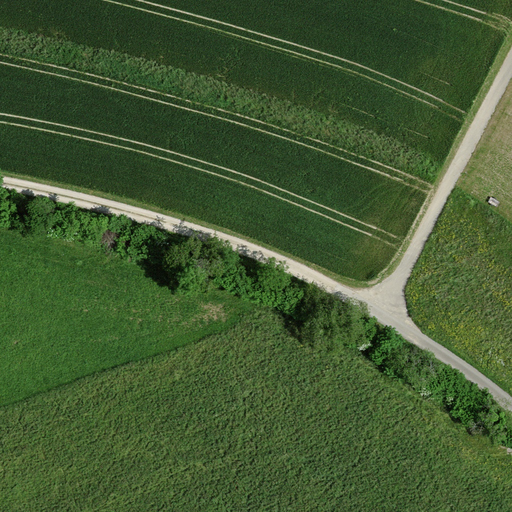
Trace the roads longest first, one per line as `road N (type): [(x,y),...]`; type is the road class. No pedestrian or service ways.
road 1 (track): [(511,407),(384,316),(294,268),(175,224),(0,183)]
road 2 (track): [(384,316),(511,63)]
